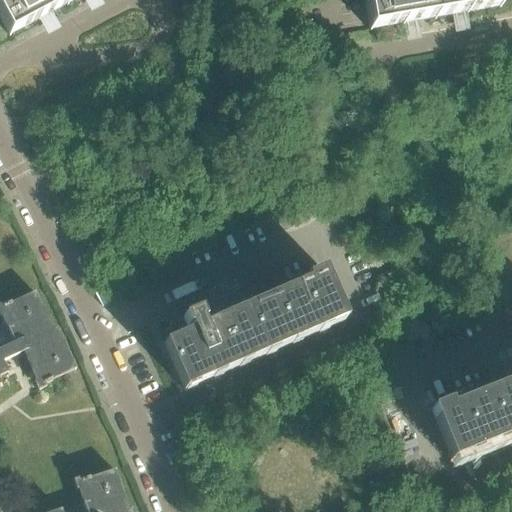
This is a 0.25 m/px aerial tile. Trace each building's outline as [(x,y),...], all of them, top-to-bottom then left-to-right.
[(0,0),(0,22),(8,37),(10,36),(9,36),(37,21),(38,22),(39,21),(38,20),(51,13),(66,5),(66,6),(68,6),(67,5),(75,0),(0,0)] [(500,8),(498,0),(363,0),(369,32),(371,31),(371,30),(401,25),(402,26),(403,26),(403,24),(417,22),(434,19),(434,20),(435,20),(435,19),(466,13),(466,14),(467,14),(467,13),(498,8),(498,9),(500,8)] [(184,391),(313,335),(343,322),(321,272),(305,279),(307,283),(218,322),(205,292),(204,292),(205,294),(179,305),(185,318),(181,319),(186,330),(188,328),(191,333),(164,345),(184,391)] [(6,373),(1,363),(23,353),(36,381),(34,382),(38,392),(45,388),(44,386),(51,383),(51,381),(75,370),(56,330),(52,332),(34,294),(10,305),(9,304),(1,307),(5,315),(0,316),(13,344),(0,350),(0,376),(6,374),(6,373)] [(451,461),(511,436),(511,383),(449,408),(447,404),(430,410),(451,461)] [(60,511),(57,511),(132,511),(132,510),(127,511),(114,472),(89,480),(88,478),(81,481),(80,481),(82,489),(78,490),(84,511),(60,511)]
